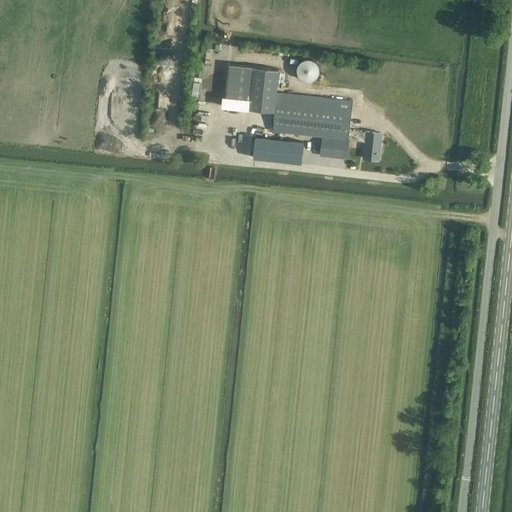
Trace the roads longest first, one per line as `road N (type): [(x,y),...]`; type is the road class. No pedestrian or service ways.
road 1 (unclassified): [(462,511),(511,60)]
road 2 (secondary): [(481,511),(511,227)]
